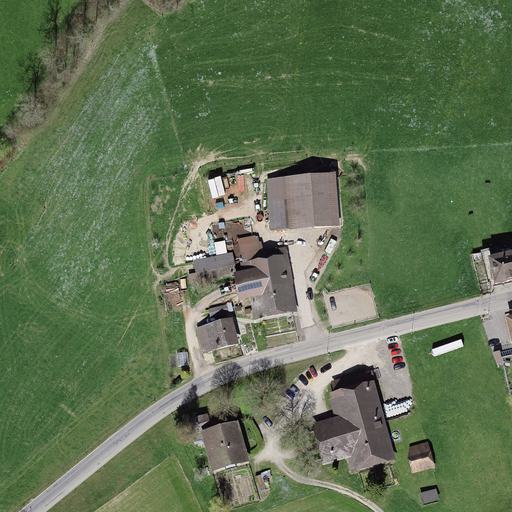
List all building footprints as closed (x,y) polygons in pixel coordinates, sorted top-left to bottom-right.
[(273,231),(333,227),(329,177),(269,181),(273,231)] [(251,297),(254,316),(291,309),(286,283),(292,282),(286,249),(258,254),(255,236),(239,239),(246,274),(234,276),(239,299),(251,297)] [(511,256),(498,259),(496,249),(481,252),(489,283),(496,281),(497,282),(506,280),(507,281),(511,279),(511,256)] [(232,254),(194,262),(196,274),(189,275),(191,284),(236,274),(232,254)] [(228,313),(226,306),(209,310),(211,317),(228,313)] [(511,316),(509,317),(510,321),(511,330),(511,357),(502,360),(506,375),(511,373),(511,316)] [(203,352),(235,344),(230,323),(205,329),(204,327),(197,329),(203,352)] [(375,385),(371,372),(334,383),(345,422),(316,431),(323,458),(323,459),(353,451),(357,465),(387,457),(368,387),(375,385)] [(206,417),(189,421),(192,434),(210,429),(206,417)] [(234,428),(207,435),(216,468),(243,460),(234,428)] [(411,458),(414,468),(432,463),(433,463),(427,443),(411,448),(414,458),(411,458)] [(256,477),(260,489),(266,487),(262,475),(256,477)] [(435,490),(421,494),(423,503),(438,499),(435,490)]
